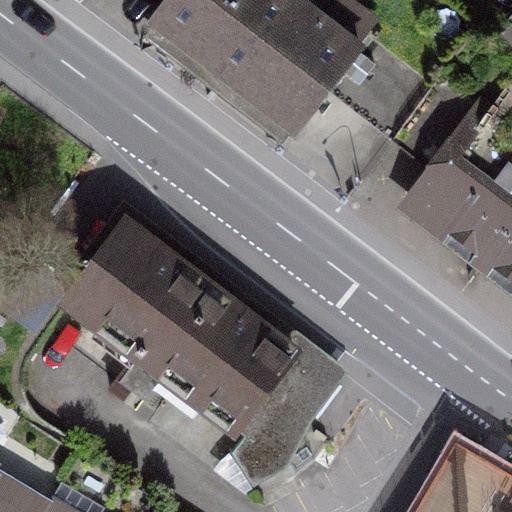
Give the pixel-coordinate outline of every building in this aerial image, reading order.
[(360,52),(291,0),(180,0),(154,34),(292,140),(360,52)] [(441,158),(474,113),(433,84),(401,128),(441,158)] [(511,143),(474,113),(441,158),(405,205),(511,286),(511,143)] [(325,387),(105,234),(54,306),(274,459),(325,387)] [(511,511),(511,508),(441,470),(418,511),(511,511)] [(46,511),(51,505),(0,475),(0,511),(46,511)]
